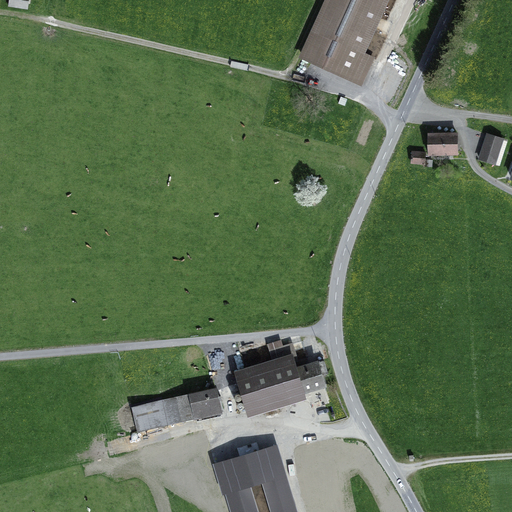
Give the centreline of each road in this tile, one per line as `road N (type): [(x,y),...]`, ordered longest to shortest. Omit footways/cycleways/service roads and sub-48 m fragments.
road 1 (tertiary): [(454,0),(353,225),(334,306),(348,391),(416,511)]
road 2 (track): [(292,78),(0,12)]
road 3 (track): [(393,473),(430,461),(511,456)]
